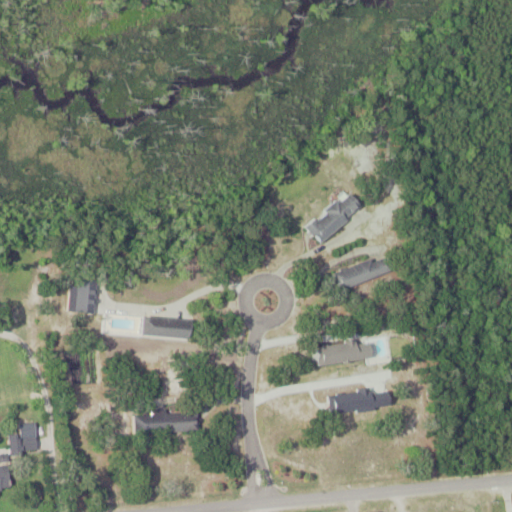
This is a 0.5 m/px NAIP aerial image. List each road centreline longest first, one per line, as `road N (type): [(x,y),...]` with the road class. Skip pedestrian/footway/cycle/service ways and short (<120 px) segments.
road 1 (residential): [(168,511),(511,479)]
road 2 (residential): [(255,461),(247,394),(258,320)]
road 3 (residential): [(258,320),(274,318),(284,303),(273,279),(256,280),(246,292),(258,320)]
